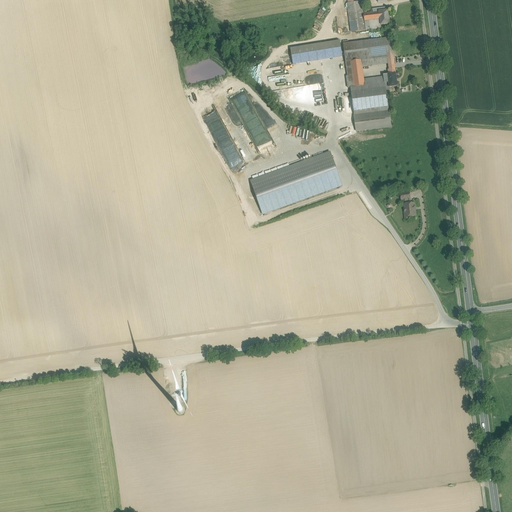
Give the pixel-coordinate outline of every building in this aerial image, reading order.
[(363,14),(362,2),(354,2),(348,3),(347,3),(351,33),(381,29),(381,25),(382,25),(382,21),(380,21),(379,12),(373,13),(363,14)] [(387,11),(379,12),(380,21),(382,21),(382,25),(389,24),(388,11),(387,11)] [(349,44),(343,44),(346,63),(350,62),(361,60),(374,59),(383,58),(393,56),(391,38),(349,44)] [(340,41),(290,49),(293,65),(318,61),(342,57),(340,41)] [(393,56),(383,58),(384,64),(388,64),(394,63),(393,56)] [(374,59),(361,60),(362,67),(375,66),(374,59)] [(361,60),(350,62),(352,71),(362,69),(362,67),(361,60)] [(318,61),(267,70),(268,78),(271,92),(324,84),(320,69),(318,61)] [(372,79),(364,80),(362,69),(352,71),(347,71),(347,76),(346,77),(348,88),(350,88),(353,110),(371,108),(388,106),(386,88),(384,88),(384,85),(379,86),(378,80),(372,81),(372,79)] [(396,74),(383,75),(384,79),(384,84),(384,85),(384,88),(386,88),(389,88),(397,87),(396,74)] [(228,99),(214,106),(224,127),(230,124),(229,122),(233,121),(232,119),(236,116),(228,99)] [(268,148),(273,149),(273,146),(249,101),(236,108),(235,110),(244,125),(248,125),(245,126),(245,130),(249,123),(251,127),(252,127),(254,130),(254,129),(254,125),(257,124),(262,126),(258,126),(259,128),(261,128),(261,131),(260,131),(264,131),(263,133),(256,133),(257,136),(256,137),(253,139),(253,140),(260,153),(268,148)] [(354,116),(356,132),(391,127),(389,111),(372,114),(354,116)] [(330,153),(251,182),(263,214),(342,186),(330,153)] [(410,204),(409,203),(409,199),(404,200),(405,209),(404,210),(404,212),(405,213),(406,212),(407,213),(408,217),(415,216),(414,203),(410,204)]
